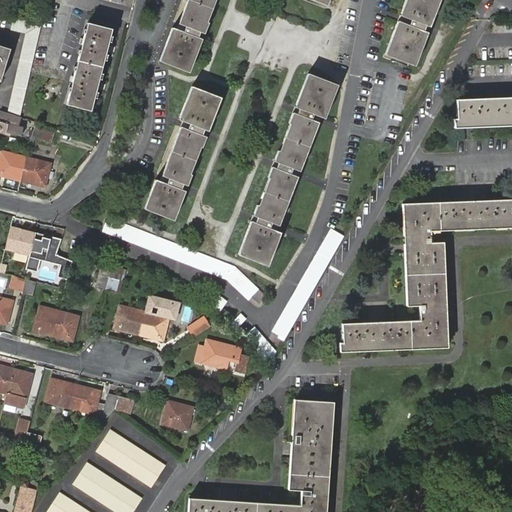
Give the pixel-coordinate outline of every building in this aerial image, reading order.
[(187,0),(178,23),(182,25),(180,30),(172,28),(159,61),(189,72),(202,39),(198,37),(200,32),(204,33),(208,23),(207,22),(215,0),(187,0)] [(405,0),(400,15),(407,18),(405,24),(397,21),(385,55),(409,64),(414,66),(427,33),(423,31),(425,25),(429,27),(439,0),(405,0)] [(42,24),(14,17),(11,30),(26,33),(9,113),(20,117),(30,72),(33,64),(42,24)] [(110,36),(112,29),(93,24),(87,23),(83,38),(74,74),(72,83),(66,105),(91,111),(94,97),(96,92),(96,88),(98,83),(99,79),(100,73),(104,60),(105,54),(106,51),(107,45),(109,42),(110,36)] [(0,75),(3,77),(12,48),(0,44),(0,75)] [(337,85),(308,74),(295,107),(299,108),(296,114),(292,113),(288,123),(290,124),(279,151),(278,151),(274,161),(278,163),(275,169),(272,167),(267,177),(268,178),(258,206),(257,205),(253,215),(257,217),(255,223),(250,221),(238,254),(267,266),(280,232),(273,230),(275,224),(279,225),(297,177),(294,175),(296,170),(299,171),(308,148),(318,122),(315,121),(317,115),(324,118),(337,85)] [(221,98),(191,86),(178,119),(186,122),(184,128),(180,127),(162,175),(165,176),(163,183),(155,179),(144,208),(174,219),(185,191),(181,189),(183,184),(187,185),(191,175),(190,174),(200,147),(202,147),(206,137),(202,135),(204,129),(208,131),(221,98)] [(511,96),(455,98),(456,127),(476,126),(511,124),(511,96)] [(20,117),(9,113),(1,110),(0,112),(0,130),(21,136),(24,129),(19,127),(22,117),(20,117)] [(35,123),(32,134),(31,140),(34,141),(35,136),(52,141),(56,130),(35,123)] [(0,159),(0,174),(21,180),(26,158),(2,152),(0,159)] [(26,158),(21,180),(45,186),(50,163),(26,158)] [(467,201),(403,203),(405,263),(405,306),(419,306),(419,320),(393,321),(383,321),(368,322),(342,323),(343,352),(448,349),(446,318),(443,242),(431,242),(431,230),(511,227),(511,199),(495,200),(467,201)] [(108,217),(103,230),(227,278),(249,299),(251,297),(259,304),(266,296),(258,289),(235,266),(108,217)] [(61,239),(10,227),(5,249),(29,255),(26,268),(37,271),(40,260),(59,265),(57,277),(68,280),(73,261),(59,256),(58,255),(57,254),(57,252),(57,251),(61,239)] [(284,340),(344,236),(334,230),(331,229),(272,332),(279,335),(279,337),(284,340)] [(112,266),(102,264),(96,287),(106,290),(110,273),(112,266)] [(122,269),(112,266),(110,273),(120,276),(122,269)] [(110,273),(106,290),(116,292),(120,276),(110,273)] [(23,291),(26,279),(12,276),(9,288),(23,291)] [(32,297),(36,282),(26,279),(23,291),(22,294),(32,297)] [(207,306),(218,314),(226,302),(216,294),(207,306)] [(0,298),(0,321),(7,324),(13,302),(1,299),(0,298)] [(53,335),(59,311),(40,306),(33,330),(53,335)] [(139,334),(144,312),(120,306),(114,328),(139,334)] [(78,316),(59,311),(53,335),(72,340),(78,316)] [(168,318),(144,312),(139,334),(163,340),(168,318)] [(231,324),(236,329),(246,319),(241,315),(231,324)] [(193,337),(209,327),(203,318),(188,328),(193,337)] [(269,366),(276,353),(254,327),(243,337),(244,338),(269,366)] [(207,340),(206,347),(201,362),(226,369),(228,360),(231,347),(207,340)] [(201,362),(206,347),(200,345),(196,361),(201,362)] [(240,349),(231,347),(228,360),(237,362),(239,353),(240,349)] [(249,356),(239,353),(237,362),(235,371),(244,374),(249,356)] [(0,391),(7,393),(13,369),(0,365),(0,391)] [(7,393),(4,402),(23,407),(32,374),(13,369),(7,393)] [(70,407),(75,385),(51,379),(46,401),(70,407)] [(113,411),(113,410),(115,409),(118,396),(108,393),(105,404),(97,402),(100,391),(75,385),(70,407),(107,417),(113,411)] [(118,396),(115,409),(130,412),(133,400),(118,396)] [(333,401),(293,399),(292,415),(288,489),(300,490),(299,504),(274,503),(241,501),(205,499),(188,498),(187,511),(326,511),(329,480),(333,401)] [(168,401),(162,423),(187,430),(192,408),(168,401)] [(0,431),(0,437),(23,444),(27,432),(29,422),(19,419),(15,436),(0,431)] [(166,465),(110,429),(96,451),(151,487),(166,465)] [(27,432),(23,444),(38,448),(41,436),(27,432)] [(48,453),(46,460),(53,462),(55,456),(48,453)] [(133,511),(142,498),(87,462),(72,484),(115,511),(133,511)] [(31,511),(37,491),(27,487),(29,481),(23,479),(14,511),(31,511)] [(89,511),(59,492),(46,511),(89,511)]
